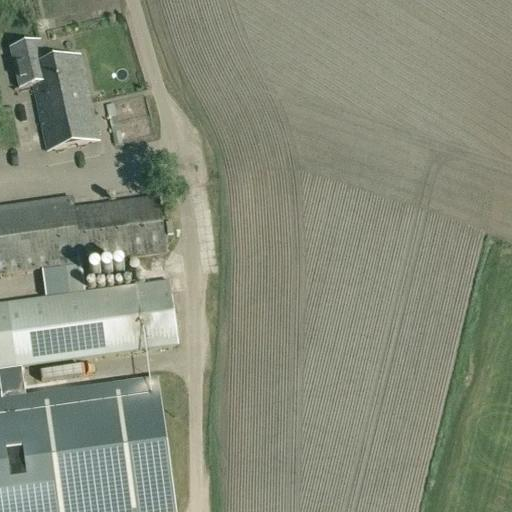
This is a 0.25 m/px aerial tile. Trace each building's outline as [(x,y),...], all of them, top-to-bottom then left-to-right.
[(36,101),(51,98),(87,91),(80,57),(44,65),(40,43),(10,49),(19,90),(33,87),(36,101)] [(51,98),(36,101),(47,154),(98,143),(87,91),(51,98)] [(159,199),(74,211),(81,265),(166,254),(159,199)] [(72,200),(0,210),(0,276),(42,271),(64,268),(81,265),(74,211),(72,200)] [(81,265),(64,268),(68,299),(86,297),(81,265)] [(166,281),(181,274),(177,265),(162,272),(166,281)] [(64,268),(42,271),(46,302),(68,299),(64,268)] [(86,297),(68,299),(46,302),(0,308),(0,312),(8,370),(179,347),(170,285),(86,297)] [(0,371),(8,370),(0,312),(0,371)] [(0,511),(173,511),(156,382),(0,404),(0,511)]
